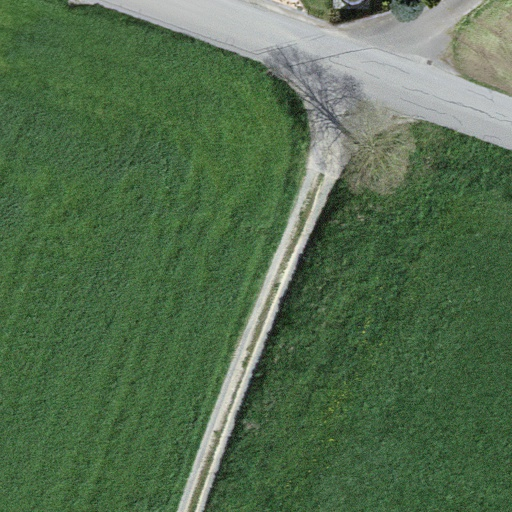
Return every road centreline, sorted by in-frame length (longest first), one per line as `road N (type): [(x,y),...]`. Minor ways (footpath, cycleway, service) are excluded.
road 1 (track): [(188,511),(363,59)]
road 2 (unclassified): [(511,113),(182,0)]
